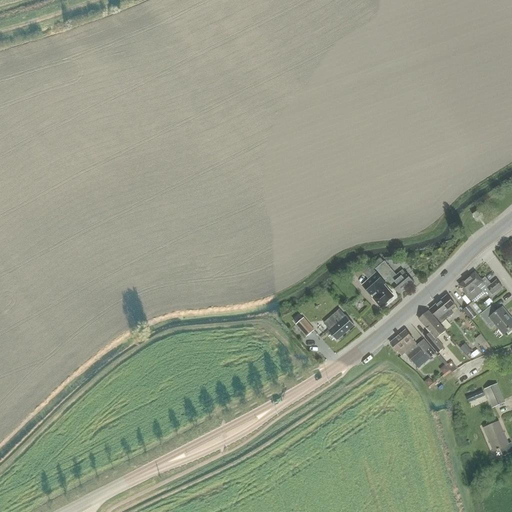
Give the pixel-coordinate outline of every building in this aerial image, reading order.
[(475,219),(481,215),(478,211),(472,215),(475,219)] [(399,294),(406,288),(380,258),(372,265),(385,280),(386,278),(399,294)] [(413,282),(402,270),(396,275),(385,261),(384,262),(381,258),(380,258),(406,288),(413,282)] [(502,287),(497,280),(491,285),(485,277),(482,280),(475,272),(459,285),(467,295),(470,298),(472,300),(483,292),(484,293),(485,293),(486,292),(490,297),(502,287)] [(386,283),(376,273),(362,286),(371,296),(373,298),(373,299),(381,307),(386,303),(394,297),(383,285),(386,283)] [(455,305),(447,295),(430,310),(441,324),(453,314),(450,310),(455,305)] [(477,315),(469,305),(463,310),(471,320),(477,315)] [(495,325),(504,335),(507,332),(508,333),(511,329),(511,319),(502,308),(496,313),(491,306),(480,315),(491,328),(495,325)] [(345,315),(339,309),(323,323),(329,329),(327,331),(336,341),(354,325),(345,315)] [(444,348),(436,339),(445,331),(428,311),(418,319),(430,333),(426,337),(439,353),(444,348)] [(315,330),(304,317),(295,324),(306,337),(315,330)] [(414,363),(424,355),(415,344),(416,344),(413,340),(413,339),(405,330),(390,343),(398,352),(401,356),(405,352),(408,356),(414,363)] [(417,345),(430,359),(436,354),(423,339),(417,345)] [(472,351),(465,343),(460,347),(467,355),(472,351)] [(447,364),(446,366),(450,371),(456,368),(451,362),(447,364)] [(445,365),(440,370),(444,375),(450,371),(446,366),(445,365)] [(433,383),(429,378),(424,382),(428,387),(433,383)] [(496,384),(484,389),(492,408),(504,403),(496,384)] [(472,395),(474,400),(484,396),(482,390),(472,395)] [(511,444),(511,443),(508,444),(498,422),(484,428),(494,451),(499,449),(503,456),(511,452),(511,444)]
